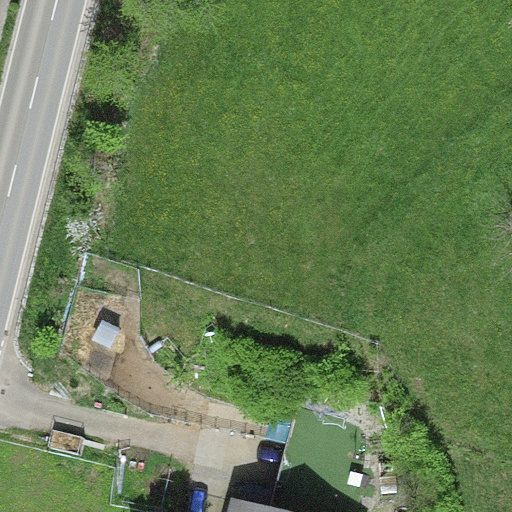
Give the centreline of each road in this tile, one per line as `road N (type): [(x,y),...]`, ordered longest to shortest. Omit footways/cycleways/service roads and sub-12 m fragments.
road 1 (track): [(385,511),(372,410),(328,400),(287,413),(236,454)]
road 2 (secondary): [(0,235),(57,0)]
